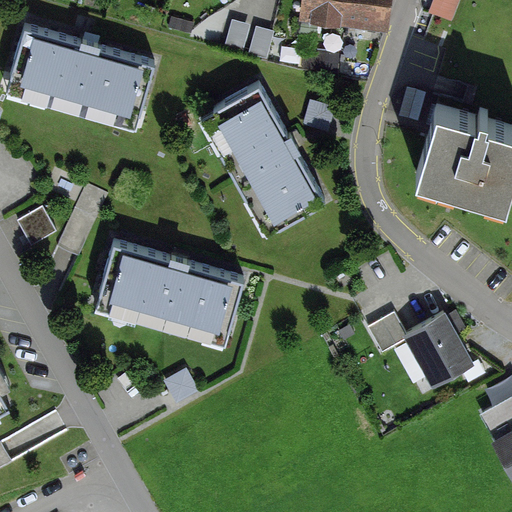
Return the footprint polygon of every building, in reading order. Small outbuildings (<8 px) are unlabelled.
[(302,0),(300,16),(389,27),(392,0),(302,0)] [(457,18),(462,0),(435,0),(432,9),(457,18)] [(172,17),(169,27),(191,34),(194,24),(172,17)] [(233,20),(225,47),(243,52),(251,25),(233,20)] [(154,60),(26,21),(8,82),(136,121),(154,60)] [(256,27),(248,54),(266,59),(274,32),(256,27)] [(256,77),(199,110),(267,229),(324,196),(256,77)] [(409,88),(401,115),(419,120),(427,93),(409,88)] [(332,106),(310,100),(304,122),(326,128),(332,106)] [(477,115),(438,104),(417,172),(506,199),(511,180),(511,125),(486,118),(489,110),(480,107),(477,115)] [(86,184),(59,246),(81,255),(108,194),(86,184)] [(42,202),(18,215),(33,241),(56,229),(42,202)] [(243,273),(112,238),(94,305),(224,340),(243,273)] [(400,304),(372,320),(387,346),(394,342),(423,394),(480,362),(452,313),(416,333),(400,304)] [(0,409),(12,403),(4,389),(12,384),(0,361),(0,409)] [(184,368),(166,379),(177,397),(195,387),(184,368)] [(511,398),(493,409),(511,444),(511,398)]
